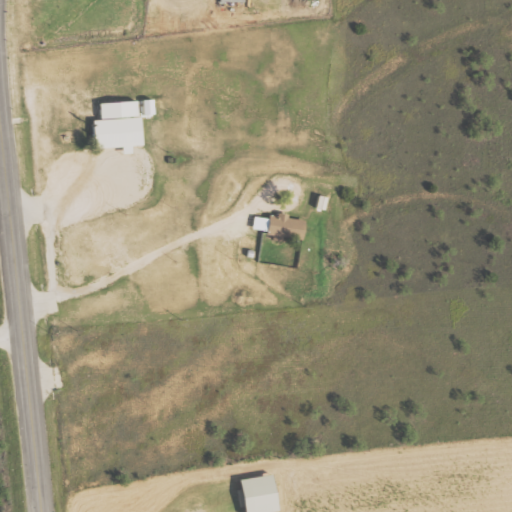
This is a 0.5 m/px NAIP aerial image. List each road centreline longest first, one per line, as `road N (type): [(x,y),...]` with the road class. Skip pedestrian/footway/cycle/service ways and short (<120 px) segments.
road 1 (primary): [(0,154),(22,368)]
road 2 (primary): [(22,368),(37,511)]
